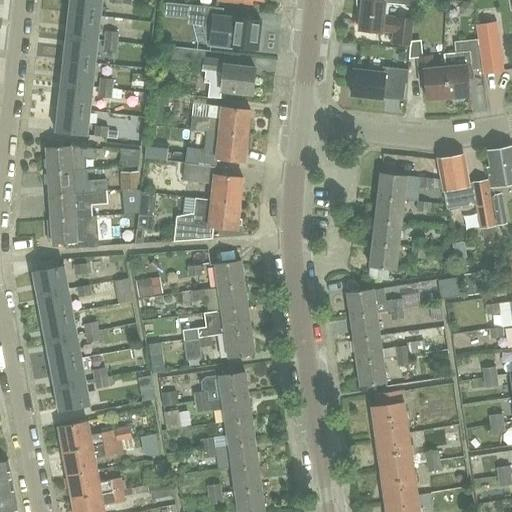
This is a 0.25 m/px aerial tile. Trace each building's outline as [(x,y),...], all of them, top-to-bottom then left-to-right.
[(69,0),(68,13),(99,17),(101,0),(69,0)] [(414,20),(383,17),(384,0),(380,0),(355,0),(357,12),(360,12),(358,29),(381,31),(381,29),(395,31),(393,43),(410,45),(412,45),(412,41),(414,20)] [(257,49),(261,21),(234,18),(222,17),(223,8),(190,5),(188,23),(212,25),(210,47),(232,49),(232,46),(257,49)] [(91,40),(97,40),(99,17),(68,13),(65,37),(67,37),(91,40)] [(122,20),(122,30),(147,30),(147,20),(122,20)] [(504,70),(496,21),(476,24),(483,73),(504,70)] [(105,31),(104,41),(118,42),(118,33),(105,31)] [(88,63),(94,64),(97,40),(91,40),(67,37),(65,37),(63,61),(64,61),(88,63)] [(410,45),(409,60),(418,59),(418,58),(421,58),(419,40),(412,41),(412,45),(410,45)] [(118,42),(104,41),(103,50),(117,52),(118,42)] [(463,96),(469,96),(466,72),(480,70),(478,48),(477,42),(454,44),(455,55),(444,56),(446,69),(448,97),(452,97),(452,101),(464,100),(463,96)] [(149,53),(150,44),(117,43),(117,52),(149,53)] [(255,69),(240,67),(241,63),(206,60),(207,51),(173,48),(172,60),(204,64),(203,71),(206,72),(205,83),(222,85),(221,92),(252,95),(255,69)] [(426,99),(448,97),(446,69),(433,70),(431,57),(421,58),(418,58),(418,59),(420,76),(424,76),(426,99)] [(60,84),(92,88),(94,64),(88,63),(64,61),(63,61),(60,84)] [(354,70),(351,95),(381,99),(384,73),(354,70)] [(143,88),(144,74),(134,73),(132,86),(143,88)] [(99,87),(112,89),(113,80),(100,78),(99,87)] [(58,108),(89,111),(92,88),(60,84),(58,108)] [(111,98),(112,89),(99,87),(98,97),(111,98)] [(116,88),(115,98),(147,103),(148,94),(116,88)] [(170,94),(153,92),(150,124),(164,125),(166,106),(169,107),(170,94)] [(208,132),(248,136),(251,110),(211,106),(210,118),(194,116),(192,130),(208,132)] [(86,136),(89,111),(58,108),(55,132),(86,136)] [(109,131),(109,126),(96,125),(95,135),(108,137),(109,131)] [(205,157),(245,162),(248,136),(208,132),(205,157)] [(166,160),(168,148),(146,145),(144,158),(166,160)] [(48,172),(85,170),(84,157),(95,159),(96,149),(70,146),(46,147),(48,172)] [(490,167),(488,167),(497,213),(499,224),(508,222),(506,211),(501,186),(511,183),(511,146),(487,151),(490,167)] [(120,160),(126,160),(126,167),(138,166),(140,150),(120,148),(120,160)] [(438,159),(443,189),(445,189),(448,208),(450,209),(460,208),(461,205),(468,205),(471,201),(468,185),(463,155),(438,159)] [(214,175),(215,166),(192,164),(177,162),(176,172),(186,173),(185,181),(213,184),(211,199),(211,200),(240,203),(243,178),(214,175)] [(108,192),(107,182),(99,182),(88,183),(87,169),(85,170),(48,172),(49,196),(73,194),(87,193),(100,192),(108,192)] [(137,172),(123,173),(124,189),(135,189),(137,172)] [(377,197),(404,200),(407,176),(380,173),(377,197)] [(431,189),(432,179),(421,178),(420,188),(431,189)] [(497,225),(489,179),(474,182),(482,227),(497,225)] [(156,194),(140,192),(136,229),(152,231),(156,194)] [(51,219),(75,217),(73,194),(49,196),(51,219)] [(375,220),(401,223),(404,200),(377,197),(375,220)] [(212,226),(237,229),(240,203),(211,200),(211,199),(199,198),(197,212),(192,212),(177,215),(175,240),(211,238),(212,226)] [(433,203),(419,201),(418,210),(431,212),(433,203)] [(53,243),(77,242),(75,217),(51,219),(53,243)] [(372,243),(398,246),(401,223),(375,220),(372,243)] [(146,236),(146,243),(169,242),(169,235),(146,236)] [(414,237),(414,247),(427,248),(427,238),(414,237)] [(369,266),(396,269),(398,246),(372,243),(369,266)] [(414,247),(412,257),(425,258),(427,248),(414,247)] [(217,287),(244,283),(241,260),(214,264),(217,287)] [(453,272),(452,260),(442,261),(444,273),(453,272)] [(108,266),(111,282),(130,278),(126,262),(108,266)] [(89,273),(88,263),(74,265),(75,274),(89,273)] [(68,289),(64,265),(32,271),(37,295),(68,289)] [(202,276),(201,266),(188,267),(189,277),(202,276)] [(481,293),(478,276),(464,278),(467,296),(481,293)] [(151,294),(148,278),(137,280),(139,296),(151,294)] [(461,297),(458,278),(439,281),(441,299),(461,297)] [(220,310),(247,306),(244,283),(217,287),(220,310)] [(93,294),(91,285),(77,287),(79,297),(93,294)] [(387,301),(385,286),(347,292),(350,316),(377,312),(391,310),(404,308),(402,299),(387,301)] [(72,312),(68,289),(37,295),(41,318),(72,312)] [(207,299),(205,289),(182,292),(183,302),(207,299)] [(443,320),(441,303),(429,305),(432,322),(443,320)] [(498,304),(486,306),(487,315),(500,313),(498,304)] [(251,329),(247,306),(220,310),(220,311),(205,313),(207,327),(211,326),(212,335),(212,336),(224,334),(224,333),(251,329)] [(392,318),(405,316),(404,308),(391,310),(392,318)] [(77,335),(72,312),(41,318),(45,341),(77,335)] [(380,335),(377,312),(350,316),(354,339),(380,335)] [(85,324),(86,333),(100,331),(98,322),(85,324)] [(199,337),(212,335),(211,326),(207,327),(197,328),(199,337)] [(502,327),(489,329),(490,339),(503,337),(502,327)] [(199,337),(197,328),(183,330),(185,339),(199,337)] [(227,358),(254,354),(251,329),(224,333),(224,334),(227,358)] [(100,331),(86,333),(88,342),(102,340),(100,331)] [(81,358),(77,335),(45,341),(50,364),(81,358)] [(212,335),(199,337),(199,339),(185,341),(187,359),(203,357),(202,346),(214,345),(212,336),(212,335)] [(357,362),(384,358),(380,335),(354,339),(357,362)] [(396,346),(397,356),(410,354),(409,345),(396,346)] [(412,363),(410,354),(397,356),(399,365),(412,363)] [(85,381),(81,358),(50,364),(54,387),(85,381)] [(360,385),(387,381),(384,358),(357,362),(360,385)] [(497,376),(496,366),(482,368),(484,378),(497,376)] [(93,370),(95,379),(109,377),(107,367),(93,370)] [(196,403),(247,395),(244,372),(217,376),(204,377),(200,381),(201,389),(206,390),(194,392),(196,402),(196,403)] [(497,376),(484,378),(486,386),(498,384),(497,376)] [(109,377),(95,379),(97,388),(111,386),(109,377)] [(90,405),(85,381),(54,387),(59,411),(90,405)] [(371,405),(376,437),(409,432),(403,390),(375,394),(376,404),(371,405)] [(177,404),(176,391),(161,393),(163,406),(177,404)] [(224,422),(251,418),(247,395),(196,403),(197,412),(222,408),(224,422)] [(182,412),(167,413),(169,431),(184,430),(182,412)] [(491,424),(505,423),(503,413),(490,415),(491,424)] [(254,441),(251,418),(224,422),(228,445),(254,441)] [(115,442),(113,430),(100,432),(100,433),(89,436),(87,421),(57,427),(62,453),(115,442)] [(505,423),(491,424),(493,434),(506,432),(505,423)] [(132,439),(129,427),(115,429),(117,442),(132,439)] [(442,459),(440,449),(412,453),(409,432),(376,437),(380,467),(413,463),(428,461),(428,460),(442,459)] [(201,439),(203,449),(216,446),(215,437),(201,439)] [(258,465),(254,441),(228,445),(231,468),(258,465)] [(96,471),(94,458),(121,453),(119,442),(115,442),(62,453),(66,477),(96,471)] [(216,446),(203,449),(204,458),(218,456),(216,446)] [(429,470),(443,468),(442,459),(428,460),(428,461),(429,470)] [(0,482),(11,480),(7,460),(0,461),(0,482)] [(384,498),(418,493),(413,463),(380,467),(384,498)] [(168,480),(166,464),(155,465),(158,482),(168,480)] [(261,487),(258,465),(231,468),(235,491),(261,487)] [(510,465),(497,467),(498,477),(511,475),(510,465)] [(71,500),(122,490),(120,478),(98,483),(96,471),(66,477),(71,500)] [(511,484),(511,474),(511,475),(498,477),(500,486),(511,484)] [(0,503),(15,500),(11,480),(0,482),(0,503)] [(172,495),(170,482),(150,485),(151,499),(172,495)] [(223,493),(222,483),(208,485),(209,495),(223,493)] [(264,511),(265,511),(261,487),(235,491),(237,511),(264,511)] [(104,511),(103,505),(124,501),(122,490),(71,500),(73,511),(104,511)] [(224,502),(223,493),(209,495),(211,504),(224,502)] [(420,511),(418,493),(384,498),(386,511),(420,511)] [(0,511),(17,511),(15,500),(0,503),(0,511)]
